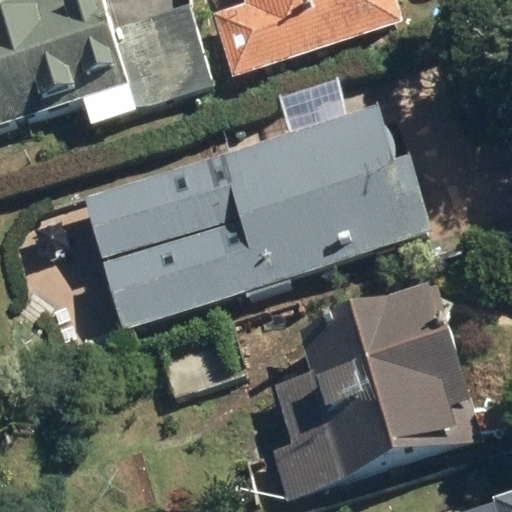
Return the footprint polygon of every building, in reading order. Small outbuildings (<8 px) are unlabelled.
[(108,1),(81,8),(79,0),(57,0),(0,15),(0,134),(134,99),(108,1)] [(238,0),(244,19),(213,29),(233,98),(400,49),(385,0),(238,0)] [(81,211),(119,345),(426,260),(403,179),(392,182),(377,127),(81,211)] [(296,352),(307,394),(270,404),(284,457),(274,459),(286,511),(289,511),(482,466),(453,356),(445,358),(434,315),(296,352)] [(220,335),(157,355),(175,410),(238,389),(220,335)] [(142,458),(98,469),(108,511),(137,511),(155,508),(142,458)] [(511,511),(511,502),(492,508),(492,511),(511,511)]
